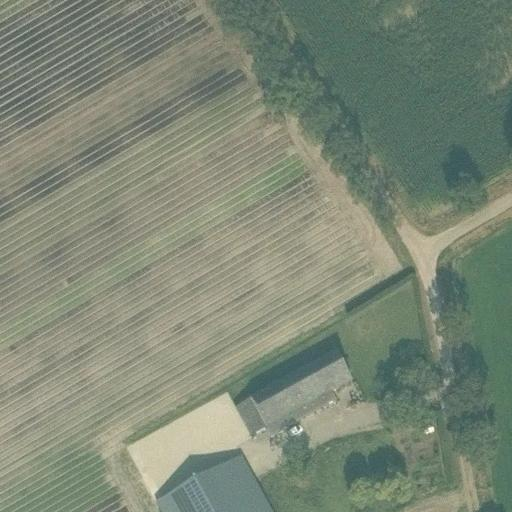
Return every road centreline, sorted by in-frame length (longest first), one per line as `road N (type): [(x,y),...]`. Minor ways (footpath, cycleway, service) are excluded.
road 1 (track): [(245,0),(422,257)]
road 2 (unclassified): [(456,437),(422,257),(511,204)]
